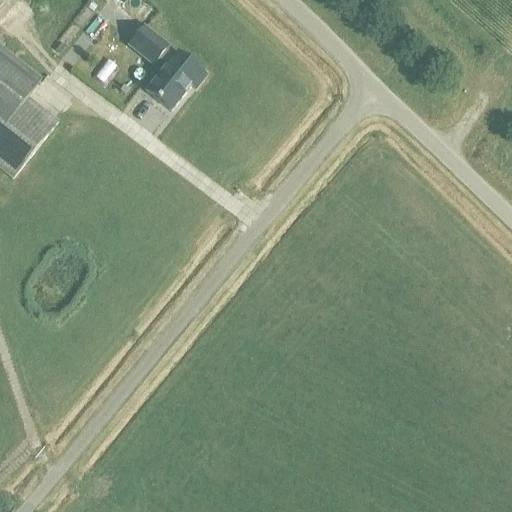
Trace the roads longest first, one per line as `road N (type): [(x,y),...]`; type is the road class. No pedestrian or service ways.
road 1 (unclassified): [(23,511),(373,84)]
road 2 (unclassified): [(511,218),(373,84)]
road 3 (track): [(502,84),(411,0)]
road 4 (unclassified): [(373,84),(283,0)]
